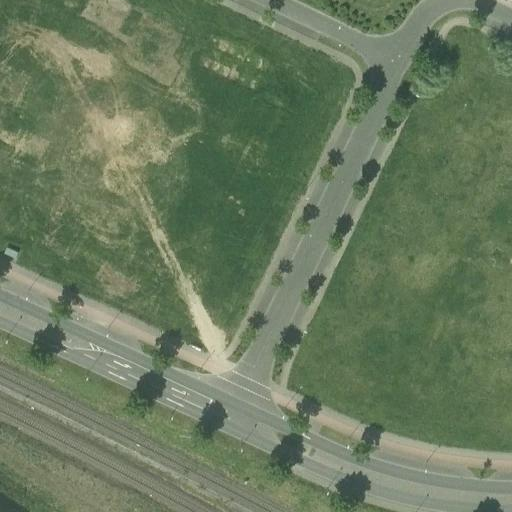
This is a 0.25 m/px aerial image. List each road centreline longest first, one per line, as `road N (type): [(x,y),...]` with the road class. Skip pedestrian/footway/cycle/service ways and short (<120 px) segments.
road 1 (unclassified): [(234,412),(360,144),(385,83),(385,60)]
road 2 (tertiary): [(234,412),(363,468),(511,495)]
road 3 (tertiary): [(0,305),(234,412)]
road 4 (unclassified): [(385,60),(374,46),(279,0)]
